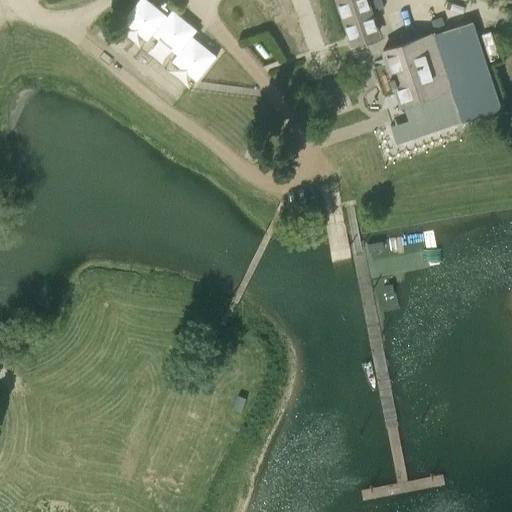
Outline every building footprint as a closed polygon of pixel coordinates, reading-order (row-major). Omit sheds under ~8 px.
[(192,36),(197,30),(172,10),(167,16),(147,0),(138,0),(122,20),(147,41),(152,34),(177,55),(171,61),(196,81),(216,56),(192,36)] [(365,0),(337,0),(352,43),(377,35),(366,3),(365,0)] [(495,107),(469,20),(435,30),(462,118),(495,107)] [(399,103),(450,87),(433,33),(382,50),(386,64),(374,68),(382,91),(384,96),(396,92),(399,103)] [(35,511),(76,511),(78,503),(39,495),(35,511)]
